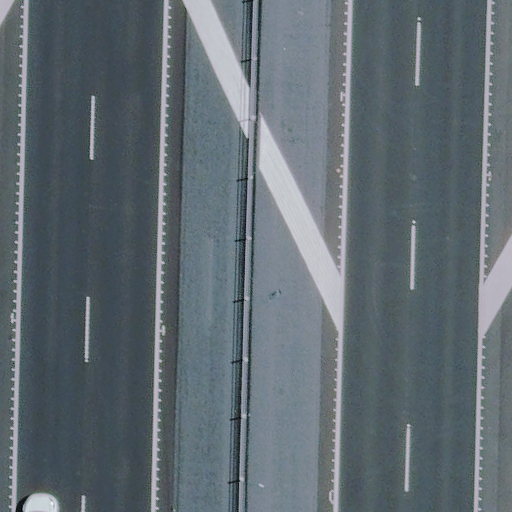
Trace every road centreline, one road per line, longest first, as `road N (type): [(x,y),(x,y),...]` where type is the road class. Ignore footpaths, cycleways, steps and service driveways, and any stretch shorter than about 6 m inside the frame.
road 1 (motorway): [(80,511),(99,0)]
road 2 (motorway): [(421,0),(405,511)]
